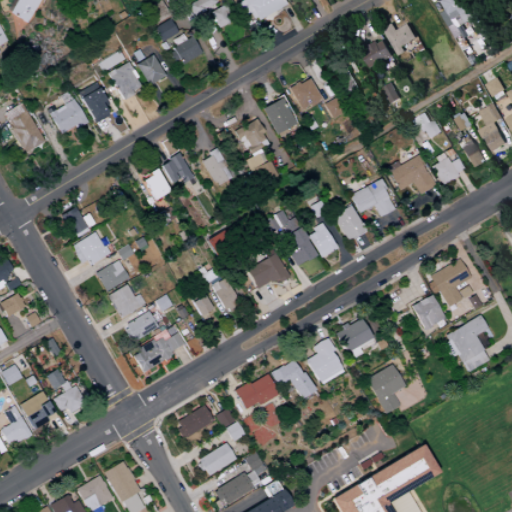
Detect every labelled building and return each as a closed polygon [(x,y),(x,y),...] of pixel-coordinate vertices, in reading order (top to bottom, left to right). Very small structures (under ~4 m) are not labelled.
[(10,0),(4,12),(25,23),(37,0),(10,0)] [(195,0),(185,4),(189,14),(213,5),(211,0),(195,0)] [(283,5),(279,0),(242,0),(243,1),(238,3),(250,24),(283,5)] [(440,15),(462,51),(469,47),(464,39),(469,36),(462,25),(473,19),(461,0),(439,0),(446,11),(440,15)] [(207,12),(216,28),(228,22),(220,6),(207,12)] [(150,29),(158,43),(175,33),(167,19),(150,29)] [(396,31),(393,24),(382,30),(397,57),(405,53),(402,47),(416,39),(408,24),(396,31)] [(190,37),(181,40),(179,36),(169,40),(173,49),(165,52),(170,62),(176,59),(179,64),(198,56),(190,37)] [(392,57),(382,39),(359,52),(368,70),(392,57)] [(94,64),(99,72),(121,60),(116,51),(94,64)] [(161,78),(152,56),(134,63),(143,85),(161,78)] [(118,100),(139,89),(126,62),(105,73),(118,100)] [(337,93),(345,88),(349,95),(359,89),(344,64),(327,75),(337,93)] [(285,90),(298,112),(318,100),(305,78),(285,90)] [(505,91),(497,78),(485,85),(492,98),(505,91)] [(399,100),(392,84),(382,88),(388,105),(399,100)] [(77,98),(90,124),(106,116),(102,108),(105,106),(96,88),(77,98)] [(258,109),(271,135),(291,124),(278,98),(258,109)] [(329,120),(341,112),(332,98),(320,105),(329,120)] [(83,121),(72,100),(45,114),(57,136),(83,121)] [(41,142),(19,104),(0,114),(0,116),(21,153),(41,142)] [(478,112),(486,126),(478,131),(490,153),(506,144),(494,123),(502,119),(493,104),(478,112)] [(413,120),(422,139),(435,133),(426,113),(413,120)] [(230,131),(237,145),(242,143),(249,157),(241,161),(249,176),(258,172),(263,181),(271,177),(256,146),(264,142),(253,120),(230,131)] [(468,167),(483,159),(472,140),(458,148),(468,167)] [(196,160),(212,187),(228,178),(212,151),(196,160)] [(189,179),(177,154),(157,164),(167,184),(178,179),(180,183),(189,179)] [(461,171),(454,159),(446,163),(442,155),(427,164),(438,185),(461,171)] [(431,187),(414,156),(396,165),(394,162),(383,168),(396,191),(409,183),(415,195),(431,187)] [(139,179),(151,201),(167,192),(155,170),(139,179)] [(346,195),(355,214),(370,206),(376,218),(390,210),(375,180),(346,195)] [(342,242),(361,233),(348,206),(330,215),(342,242)] [(57,215),(68,238),(91,226),(85,214),(77,218),(72,208),(57,215)] [(289,218),(284,221),(278,210),(260,222),(272,241),(294,227),(289,218)] [(305,232),(315,258),(331,251),(321,226),(305,232)] [(281,247),(293,267),(313,255),(297,228),(285,235),(289,242),(281,247)] [(77,267),(104,256),(95,234),(68,244),(77,267)] [(254,292),(283,275),(270,254),(242,270),(254,292)] [(423,277),(432,294),(436,291),(444,307),(464,296),(462,292),(456,295),(452,286),(467,279),(457,260),(423,277)] [(0,262),(0,287),(4,286),(0,277),(0,276),(9,272),(4,261),(0,262)] [(92,272),(100,291),(125,280),(116,261),(92,272)] [(207,286),(221,313),(236,305),(222,278),(207,286)] [(105,294),(114,318),(142,306),(137,294),(130,297),(125,286),(105,294)] [(22,307),(14,293),(0,300),(0,314),(2,318),(22,307)] [(206,320),(204,312),(209,310),(203,296),(189,301),(198,323),(206,320)] [(408,305),(420,330),(440,321),(429,296),(408,305)] [(155,328),(146,311),(120,326),(129,343),(155,328)] [(27,328),(36,323),(31,313),(21,318),(27,328)] [(441,335),(445,343),(439,346),(446,359),(454,355),(463,372),(485,361),(471,336),(483,329),(476,316),(441,335)] [(344,357),(370,347),(359,320),(333,329),(344,357)] [(181,349),(171,329),(127,352),(137,372),(181,349)] [(312,355),(302,360),(314,384),(339,373),(323,339),(308,346),(312,355)] [(308,393),(294,360),(267,372),(272,386),(286,380),(294,399),(308,393)] [(18,378),(11,365),(0,370),(0,379),(4,386),(18,378)] [(379,415),(395,407),(389,393),(400,388),(390,366),(362,379),(379,415)] [(49,398),(56,415),(81,404),(73,386),(65,389),(56,369),(42,376),(48,390),(57,386),(61,393),(49,398)] [(273,395),(262,374),(229,392),(241,412),(273,395)] [(15,406),(30,431),(53,417),(38,392),(15,406)] [(27,435),(11,406),(0,411),(0,413),(6,425),(0,427),(0,436),(5,447),(27,435)] [(209,422),(200,406),(170,423),(180,439),(209,422)] [(212,416),(219,428),(230,422),(222,410),(212,416)] [(232,460),(223,443),(193,460),(202,477),(232,460)] [(328,495),(336,511),(412,511),(408,502),(395,508),(396,511),(387,511),(382,502),(435,475),(420,447),(328,495)] [(219,506),(257,485),(252,476),(261,471),(252,453),(240,459),(247,470),(210,491),(219,506)] [(100,472),(121,511),(133,511),(143,507),(119,462),(100,472)] [(97,506),(109,499),(96,476),(73,489),(86,511),(99,511),(100,511),(97,506)] [(277,511),(288,507),(279,491),(241,511),(277,511)] [(69,503),(64,495),(46,505),(49,511),(81,511),(75,500),(69,503)]
